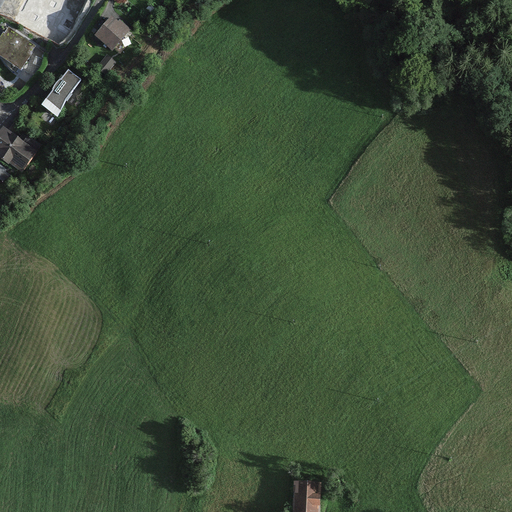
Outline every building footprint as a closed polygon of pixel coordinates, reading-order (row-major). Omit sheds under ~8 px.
[(48,9),(44,17),(52,22),(57,13),(70,20),(81,1),(80,0),(41,0),(40,4),(48,9)] [(94,37),(111,53),(131,32),(114,16),(94,37)] [(35,48),(8,30),(4,36),(2,35),(0,38),(0,59),(20,72),(31,55),(30,54),(35,48)] [(107,76),(117,63),(107,56),(97,68),(107,76)] [(40,108),(57,121),(65,101),(80,81),(67,72),(40,108)] [(22,173),(41,146),(25,134),(19,142),(2,129),(0,132),(0,161),(8,167),(10,164),(22,173)] [(321,511),(322,482),(291,482),(290,511),(321,511)]
